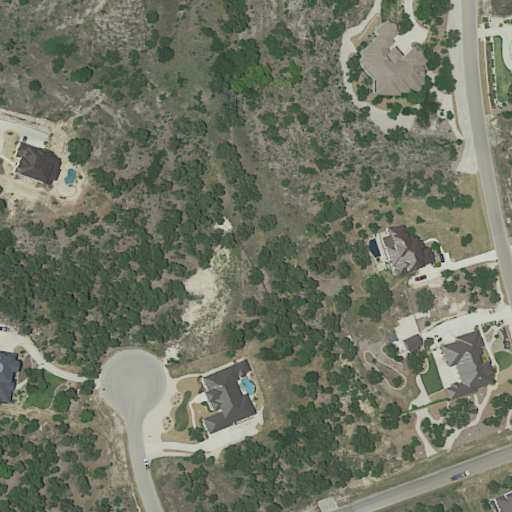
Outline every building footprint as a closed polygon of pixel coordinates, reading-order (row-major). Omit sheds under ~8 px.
[(369,97),(394,95),(395,93),(408,93),(416,85),(420,85),(418,66),(424,61),(410,46),(397,58),(387,47),(387,40),(392,35),(392,29),(383,19),(370,31),(371,39),(355,53),(356,67),(368,81),(369,97)] [(9,173),(47,187),(57,159),(20,145),(9,173)] [(378,238),(388,274),(430,263),(426,248),(414,252),(411,242),(404,243),(399,226),(383,230),(384,236),(378,238)] [(488,383),(483,362),(477,364),(473,348),(479,347),(474,331),(450,337),(451,342),(437,346),(443,368),(451,366),(455,383),(440,387),(444,400),(471,393),(470,388),(488,383)] [(398,340),(402,351),(416,346),(412,335),(398,340)] [(0,403),(2,403),(12,357),(0,354),(0,403)] [(197,377),(202,391),(199,392),(207,415),(198,418),(203,433),(250,417),(242,394),(236,396),(230,380),(246,374),(242,361),(197,377)] [(493,511),(511,511),(511,489),(488,499),(493,511)]
